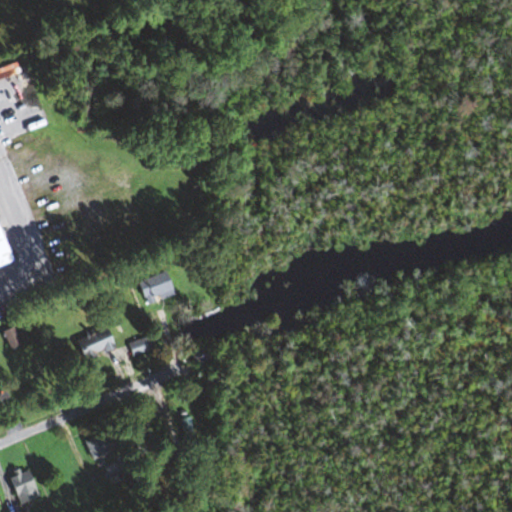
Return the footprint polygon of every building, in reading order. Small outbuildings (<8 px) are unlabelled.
[(0,75),(14,76),(14,64),(0,64),(0,75)] [(143,306),(170,293),(160,270),(133,283),(143,306)] [(110,347),(103,328),(73,339),(80,358),(110,347)] [(129,356),(150,349),(146,336),(125,343),(129,356)] [(208,358),(201,345),(187,353),(194,366),(208,358)] [(88,462),(109,456),(102,433),(81,439),(88,462)] [(3,477),(18,505),(36,495),(21,467),(3,477)]
